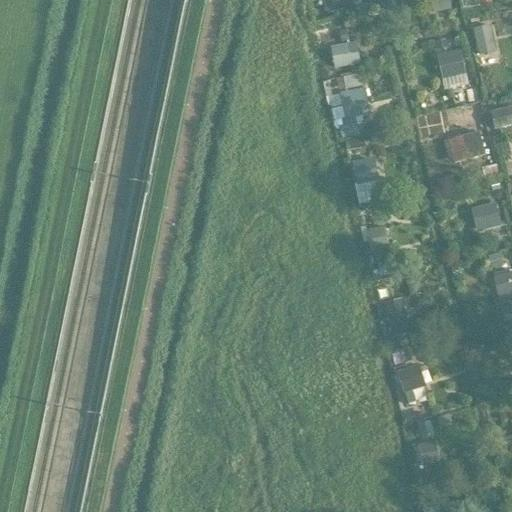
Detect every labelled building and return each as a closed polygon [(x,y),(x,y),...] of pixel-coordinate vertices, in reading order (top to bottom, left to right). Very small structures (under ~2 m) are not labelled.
[(127,0),(24,511),(26,511),(131,0),(184,0),(79,511),(81,511),(187,0),(127,0)] [(346,10),(343,0),(326,0),(329,13),(346,10)] [(453,11),(450,0),(432,0),(435,14),(453,11)] [(497,53),(490,26),(473,30),(479,57),(497,53)] [(354,65),(350,44),(330,48),(334,69),(354,65)] [(458,51),(444,54),(449,77),(463,74),(458,51)] [(362,115),(356,91),(339,95),(345,119),(362,115)] [(511,127),(511,108),(491,113),(496,131),(511,127)] [(485,156),(480,133),(463,137),(469,161),(485,156)] [(378,181),(374,162),(354,166),(358,185),(378,181)] [(473,207),(478,231),(499,226),(493,203),(473,207)] [(366,230),(371,251),(388,247),(383,226),(366,230)] [(511,270),(493,275),(497,293),(511,289),(511,270)] [(400,300),(385,305),(391,328),(406,323),(400,300)] [(426,389),(419,368),(398,375),(404,395),(426,389)] [(441,466),(435,443),(419,447),(427,480),(433,479),(431,468),(441,466)] [(450,511),(447,501),(429,505),(430,511),(450,511)]
